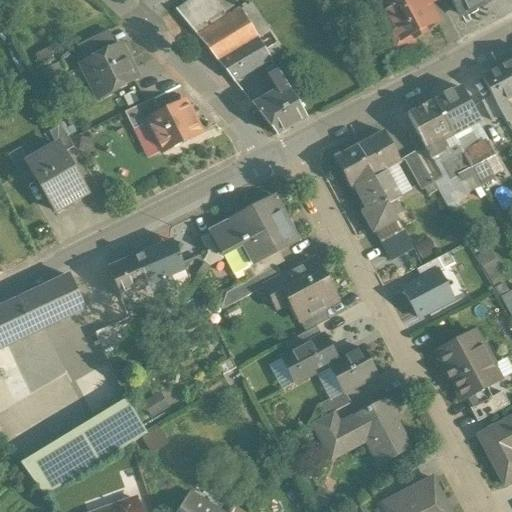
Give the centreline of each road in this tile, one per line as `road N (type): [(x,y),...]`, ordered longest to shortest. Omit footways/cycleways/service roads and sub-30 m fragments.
road 1 (residential): [(483,511),(294,147)]
road 2 (unclassified): [(265,160),(0,291)]
road 3 (unclassified): [(511,35),(294,147)]
road 4 (residential): [(265,160),(103,0)]
